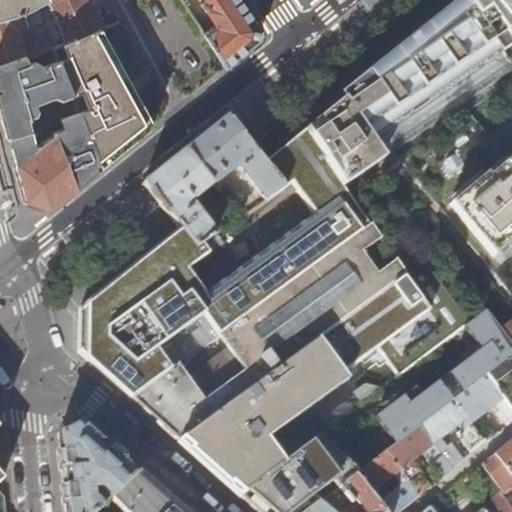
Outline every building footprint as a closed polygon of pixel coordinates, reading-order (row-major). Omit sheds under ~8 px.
[(91,0),(47,0),(37,6),(0,17),(0,64),(24,55),(25,59),(46,50),(42,40),(22,48),(16,29),(41,22),(39,11),(48,6),(64,36),(60,39),(63,44),(101,29),(106,27),(91,0)] [(47,0),(0,0),(0,17),(37,6),(47,0)] [(203,0),(199,3),(212,25),(202,32),(225,67),(238,56),(257,41),(259,26),(241,0),(203,0)] [(511,0),(470,0),(467,3),(405,52),(346,100),(263,164),(283,189),(324,160),(350,197),(400,162),(467,116),(511,84),(511,0)] [(152,125),(101,29),(63,44),(61,44),(66,58),(58,60),(71,94),(80,90),(87,108),(78,111),(100,167),(138,136),(152,125)] [(25,59),(24,55),(0,64),(0,108),(2,115),(18,172),(25,200),(49,208),(67,193),(87,177),(100,167),(78,111),(71,94),(58,60),(41,66),(40,63),(36,61),(26,64),(24,59),(25,59)] [(511,248),(498,261),(451,207),(507,163),(467,116),(400,162),(511,297),(511,248)] [(263,164),(226,117),(206,133),(184,150),(210,184),(235,164),(264,202),(283,189),(263,164)] [(187,202),(210,184),(184,150),(164,166),(142,184),(180,231),(195,250),(213,237),(187,202)] [(511,159),(507,163),(451,207),(498,261),(511,248),(511,159)] [(350,197),(324,160),(283,189),(264,202),(213,237),(195,250),(180,231),(160,247),(129,273),(97,299),(78,315),(77,352),(88,362),(111,383),(130,400),(287,287),(271,265),(202,315),(179,281),(222,249),(226,254),(283,215),(318,265),(371,227),(350,197)] [(405,276),(371,227),(318,265),(287,287),(130,400),(161,427),(178,443),(405,276)] [(423,263),(405,276),(178,443),(196,458),(224,483),(239,497),(243,494),(321,435),(304,413),(348,380),(333,360),(418,298),(448,337),(468,322),(423,263)] [(511,348),(483,311),(468,322),(448,337),(321,435),(243,494),(263,511),(308,511),(319,504),(338,488),(354,477),(384,453),(401,440),(418,427),(452,400),(485,375),(511,354),(511,348)] [(511,354),(485,375),(511,411),(511,354)] [(511,421),(511,411),(485,375),(452,400),(467,419),(471,424),(498,403),(511,422),(511,421)] [(439,441),(467,419),(452,400),(418,427),(436,449),(438,452),(443,447),(439,441)] [(99,490),(109,500),(134,477),(137,474),(117,455),(80,422),(58,433),(62,474),(65,511),(95,511),(98,509),(91,501),(89,491),(99,490)] [(485,442),(471,424),(462,432),(461,440),(471,453),(485,442)] [(436,449),(418,427),(401,440),(415,459),(428,450),(431,453),(436,449)] [(415,459),(401,440),(384,453),(418,496),(427,488),(418,477),(421,476),(411,463),(415,459)] [(511,440),(494,455),(511,477),(511,440)] [(452,448),(441,456),(451,469),(463,460),(452,448)] [(397,511),(418,496),(384,453),(354,477),(369,495),(394,477),(402,487),(378,506),(383,511),(397,511)] [(511,477),(494,455),(489,459),(480,466),(503,494),(511,489),(511,490),(511,477)] [(444,475),(451,469),(441,456),(429,465),(439,479),(444,475)] [(134,477),(109,500),(98,509),(95,511),(172,511),(150,492),(134,477)] [(369,495),(354,477),(338,488),(351,504),(356,502),(363,511),(328,511),(319,504),(308,511),(383,511),(378,506),(369,495)] [(461,482),(467,490),(472,486),(466,478),(461,482)] [(483,510),(485,511),(511,511),(511,510),(501,496),(483,510)]
